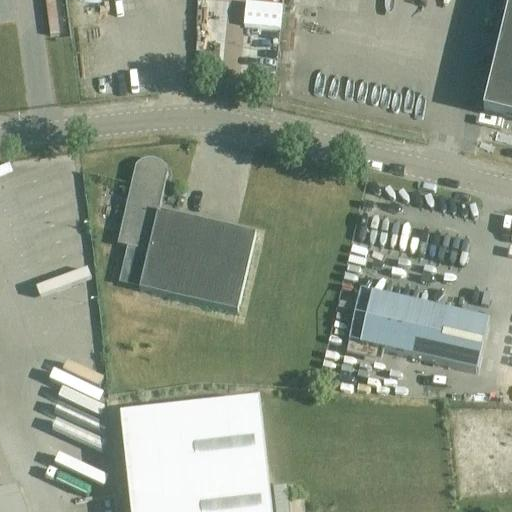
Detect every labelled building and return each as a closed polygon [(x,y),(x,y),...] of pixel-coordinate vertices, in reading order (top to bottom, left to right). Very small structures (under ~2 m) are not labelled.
[(511,0),(483,115),(511,121),(511,0)] [(282,8),(245,5),(243,27),(280,31),(282,8)] [(421,117),(426,100),(391,91),(386,108),(421,117)] [(135,169),(117,247),(148,255),(139,293),(237,316),(256,237),(158,215),(167,176),(166,172),(164,169),(161,166),(157,164),(153,162),(149,162),(145,162),(141,164),(138,166),(135,169)] [(477,376),(489,325),(372,298),(360,349),(477,376)] [(271,511),(259,405),(120,421),(130,511),(271,511)] [(287,511),(285,488),(273,490),(274,511),(287,511)] [(26,511),(17,490),(0,496),(0,511),(26,511)]
